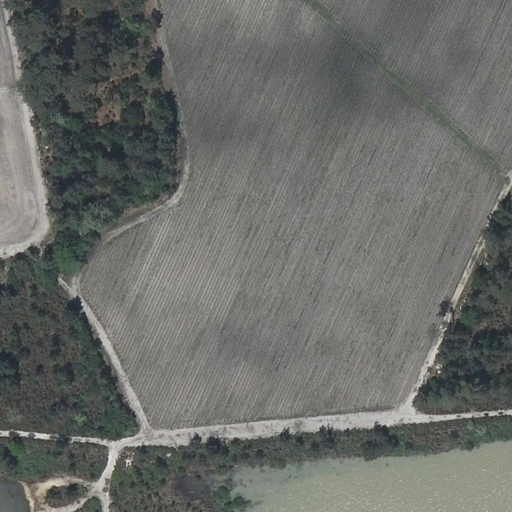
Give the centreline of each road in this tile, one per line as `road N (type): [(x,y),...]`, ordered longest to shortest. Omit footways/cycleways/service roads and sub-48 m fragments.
road 1 (track): [(155,0),(179,108),(185,182),(168,206),(92,250),(74,290),(150,442)]
road 2 (track): [(511,411),(150,442)]
road 3 (track): [(306,0),(508,179)]
road 4 (track): [(0,37),(35,202),(33,239)]
